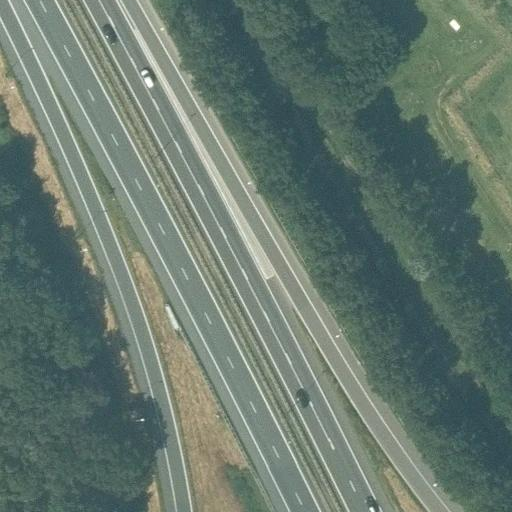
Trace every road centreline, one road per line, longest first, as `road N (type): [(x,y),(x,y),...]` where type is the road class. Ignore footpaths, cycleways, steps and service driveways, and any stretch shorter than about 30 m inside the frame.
road 1 (motorway): [(438,511),(337,366),(160,56),(116,0)]
road 2 (motorway): [(39,0),(318,511)]
road 3 (motorway): [(372,511),(336,431),(100,0)]
road 4 (motorway): [(0,6),(108,243),(148,362),(182,511)]
